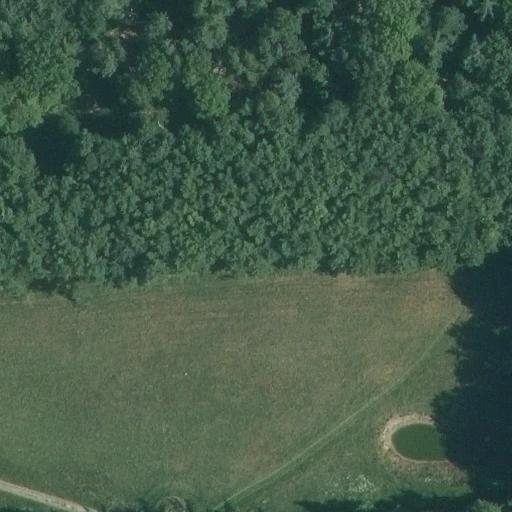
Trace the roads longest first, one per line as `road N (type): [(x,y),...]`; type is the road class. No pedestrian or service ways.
road 1 (track): [(485,256),(466,299),(414,367),(214,511)]
road 2 (track): [(461,109),(485,256)]
road 3 (track): [(168,0),(95,8),(41,0)]
